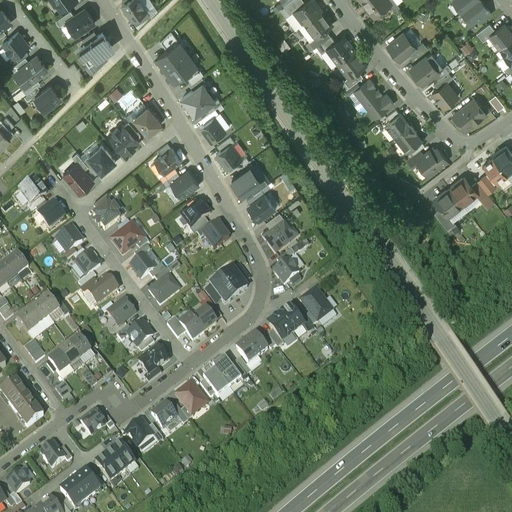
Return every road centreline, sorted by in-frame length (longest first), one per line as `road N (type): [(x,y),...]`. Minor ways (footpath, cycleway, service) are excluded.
road 1 (residential): [(212,0),(511,432)]
road 2 (motorway): [(511,326),(281,511)]
road 3 (motorway): [(321,511),(511,362)]
road 4 (residential): [(333,0),(453,142),(477,145)]
road 5 (residential): [(181,124),(259,264),(258,308)]
road 6 (residential): [(188,363),(73,213)]
road 7 (residential): [(98,0),(181,124)]
road 8 (residential): [(73,213),(181,124)]
